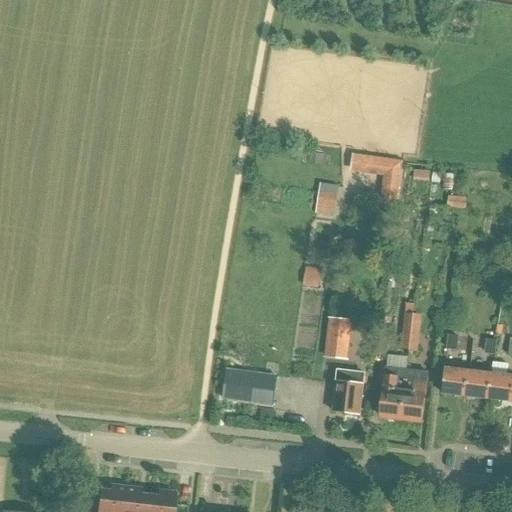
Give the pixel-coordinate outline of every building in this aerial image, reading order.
[(397,206),(402,162),(354,156),(352,168),(388,173),(384,204),(397,206)] [(336,209),(339,187),(320,184),(316,214),(331,216),(332,209),(336,209)] [(465,209),(466,199),(448,197),(447,207),(465,209)] [(319,289),(322,270),(306,268),(303,286),(319,289)] [(417,352),(421,316),(406,314),(402,350),(417,352)] [(348,361),(352,321),(329,318),(324,358),(348,361)] [(495,356),(497,341),(495,341),(496,334),(485,333),(484,341),(486,341),(484,355),(495,356)] [(457,351),(458,336),(448,335),(446,350),(457,351)] [(490,400),(494,364),(493,363),(492,373),(470,371),(467,397),(490,400)] [(494,364),(490,400),(511,402),(511,375),(507,375),(508,365),(494,364)] [(402,420),(408,370),(388,368),(382,417),(402,420)] [(467,397),(470,371),(446,368),(443,394),(467,397)] [(361,415),(364,385),(365,374),(337,370),(336,382),(337,382),(334,412),(361,415)] [(408,370),(402,420),(423,422),(428,373),(408,370)] [(123,511),(126,488),(112,486),(111,491),(101,490),(98,511),(123,511)] [(147,511),(150,496),(140,495),(141,489),(126,488),(123,511),(147,511)] [(150,496),(147,511),(173,511),(175,493),(160,492),(159,497),(150,496)]
